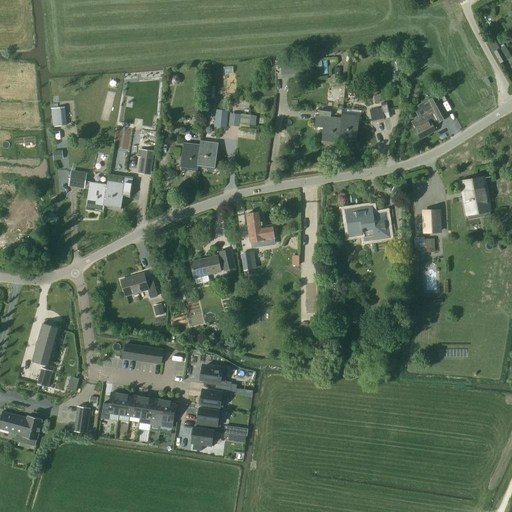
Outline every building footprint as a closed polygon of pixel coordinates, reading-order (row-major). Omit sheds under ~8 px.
[(494,52),(493,52),(500,64),(500,63),(506,60),(500,49),(496,51),(494,52)] [(280,60),(282,79),(301,77),(300,58),(280,60)] [(407,63),(396,64),(397,72),(408,70),(407,63)] [(173,75),(171,78),(171,83),(174,86),(178,85),(181,82),(181,78),(178,75),(173,75)] [(431,76),(428,79),(429,83),(434,84),(437,81),(436,77),(431,76)] [(412,122),(415,128),(414,129),(420,140),(436,131),(433,126),(435,125),(449,118),(444,109),(446,109),(443,103),(442,104),(437,95),(428,100),(433,111),(412,122)] [(51,109),(53,127),(66,126),(65,107),(51,109)] [(382,112),(382,108),(369,110),(372,123),(385,120),(383,112),(382,112)] [(216,109),(214,127),(227,129),(229,111),(216,109)] [(339,145),(339,141),(341,119),(331,117),(331,112),(319,110),(319,116),(315,116),(314,127),(323,128),(322,143),(339,145)] [(241,114),(240,126),(250,127),(251,115),(241,114)] [(341,119),(339,141),(356,143),(358,117),(342,116),(341,119)] [(200,146),(198,167),(215,170),(218,144),(201,142),(200,146)] [(198,171),(198,167),(200,146),(184,144),(180,169),(198,171)] [(55,151),(53,151),(54,161),(57,160),(63,160),(63,150),(55,151)] [(152,165),(154,152),(145,150),(143,164),(152,165)] [(152,165),(143,164),(140,163),(138,173),(151,175),(152,165)] [(107,185),(104,207),(121,210),(123,197),(123,196),(130,197),(133,177),(125,176),(125,177),(109,174),(108,182),(107,185)] [(484,178),(461,182),(467,214),(490,210),(484,178)] [(86,182),(85,189),(89,189),(86,209),(104,211),(104,207),(107,185),(90,183),(86,182)] [(368,216),(367,208),(347,211),(351,237),(363,235),(362,233),(364,233),(365,241),(389,238),(385,214),(368,216)] [(423,211),(424,233),(441,232),(440,210),(423,211)] [(273,225),(262,226),(260,212),(247,214),(249,229),(248,229),(250,242),(252,241),(252,244),(255,247),(263,246),(264,242),(264,239),(275,238),(273,225)] [(435,239),(424,239),(425,247),(435,247),(435,239)] [(219,252),(223,271),(236,268),(232,249),(219,252)] [(250,252),(241,253),(244,271),(252,269),(250,252)] [(191,262),(194,278),(221,272),(218,256),(191,262)] [(126,296),(148,290),(150,298),(158,296),(153,281),(147,283),(144,274),(121,280),(126,296)] [(178,293),(175,280),(168,281),(171,294),(178,293)] [(161,304),(154,306),(156,315),(164,313),(161,304)] [(61,329),(43,323),(32,360),(50,366),(61,329)] [(124,358),(130,359),(132,346),(125,345),(124,358)] [(130,359),(136,360),(138,347),(132,346),(130,359)] [(136,360),(142,361),(144,348),(138,347),(136,360)] [(142,361),(149,362),(150,349),(144,348),(142,361)] [(149,362),(155,363),(157,350),(150,349),(149,362)] [(157,350),(155,363),(161,364),(163,351),(157,350)] [(200,371),(199,379),(225,383),(227,369),(213,367),(213,369),(203,367),(202,372),(200,371)] [(200,396),(199,404),(225,407),(227,393),(213,391),(213,393),(202,392),(202,396),(200,396)] [(109,413),(119,414),(122,394),(111,393),(110,404),(103,403),(101,419),(108,420),(109,413)] [(119,414),(130,416),(133,396),(122,394),(119,414)] [(130,416),(141,417),(144,398),(133,396),(130,416)] [(150,425),(150,424),(151,419),(154,399),(144,398),(141,417),(140,423),(150,425)] [(151,419),(150,424),(162,425),(163,421),(162,421),(165,401),(154,399),(151,419)] [(176,402),(165,401),(162,421),(163,421),(173,422),(176,402)] [(74,431),(87,433),(91,409),(78,407),(74,431)] [(198,408),(197,416),(199,416),(198,421),(209,422),(208,424),(222,426),(224,412),(198,408)] [(0,421),(0,429),(17,434),(23,435),(22,437),(37,441),(40,429),(42,429),(44,422),(42,421),(43,419),(28,415),(27,418),(3,412),(0,421)] [(192,428),(191,436),(193,436),(192,441),(203,442),(202,445),(216,447),(218,432),(192,428)] [(236,435),(236,441),(245,443),(246,436),(239,435),(236,435)]
